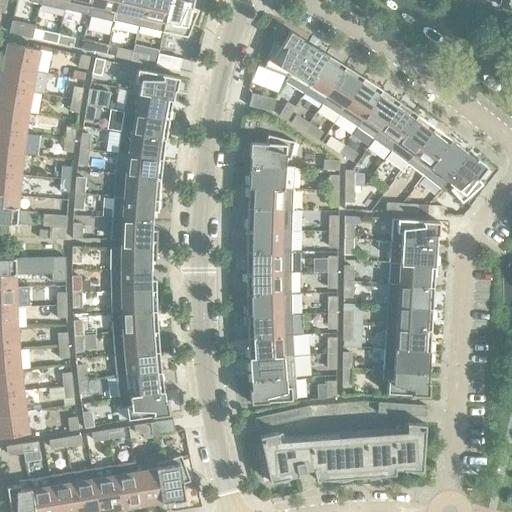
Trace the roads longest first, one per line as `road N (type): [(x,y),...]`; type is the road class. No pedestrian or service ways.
road 1 (residential): [(236,511),(200,343),(201,246),(208,133),(246,0)]
road 2 (residential): [(400,511),(448,510),(458,264),(463,243),(511,173)]
road 3 (residential): [(511,145),(429,78),(301,0)]
